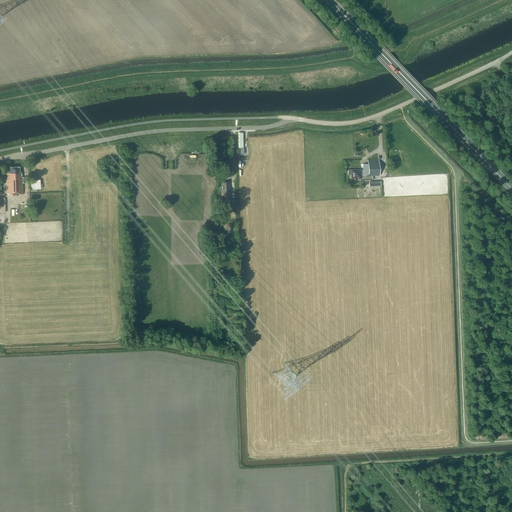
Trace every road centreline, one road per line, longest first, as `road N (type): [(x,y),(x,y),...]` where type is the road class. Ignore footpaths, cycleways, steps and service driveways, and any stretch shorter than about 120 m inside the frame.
road 1 (unclassified): [(0,151),(159,120),(360,121),(511,53)]
road 2 (trunk): [(511,189),(329,0)]
